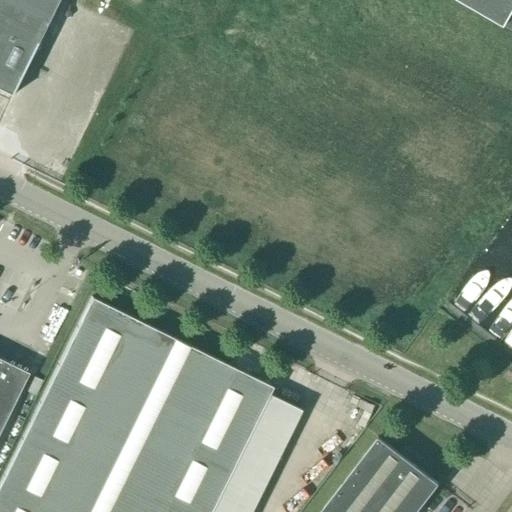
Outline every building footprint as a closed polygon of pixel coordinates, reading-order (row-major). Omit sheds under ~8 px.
[(0,0),(0,86),(15,93),(60,0),(0,0)] [(511,0),(463,0),(511,28),(511,0)] [(0,511),(209,511),(272,386),(91,297),(0,481),(0,511)] [(0,428),(28,372),(0,358),(0,428)] [(414,511),(437,483),(378,438),(320,511),(414,511)]
